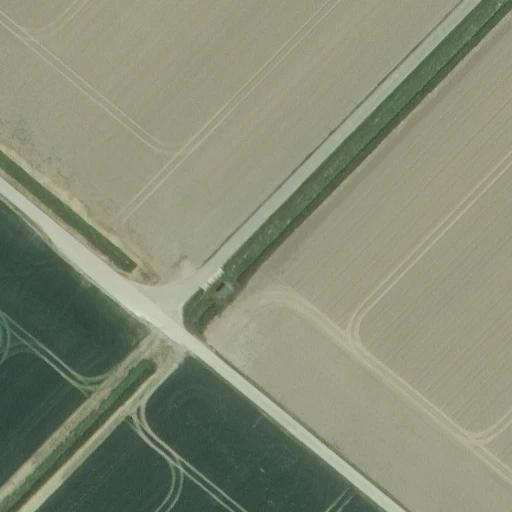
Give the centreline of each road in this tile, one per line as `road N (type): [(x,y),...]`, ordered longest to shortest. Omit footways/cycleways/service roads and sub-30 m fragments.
road 1 (unclassified): [(160,321),(475,0)]
road 2 (unclassified): [(160,321),(393,511)]
road 3 (unclassified): [(160,321),(0,187)]
